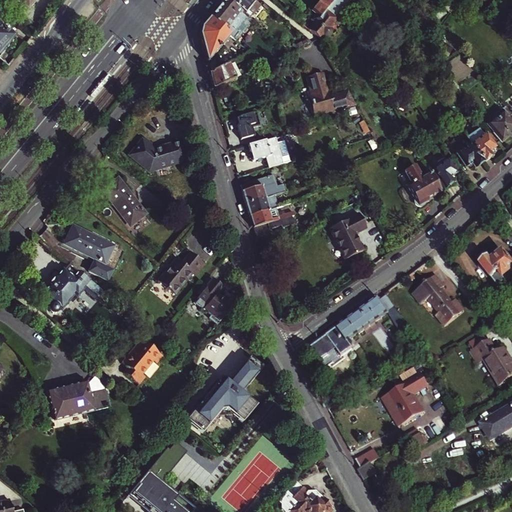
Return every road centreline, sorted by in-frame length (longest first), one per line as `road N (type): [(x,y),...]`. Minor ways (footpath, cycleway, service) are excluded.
road 1 (tertiary): [(194,80),(280,351)]
road 2 (tertiary): [(0,256),(173,46)]
road 3 (residential): [(280,351),(489,192)]
road 4 (primary): [(0,185),(138,17)]
road 5 (primary): [(127,7),(0,162)]
road 6 (tertiary): [(280,351),(366,511)]
road 7 (tertiary): [(78,0),(0,101)]
